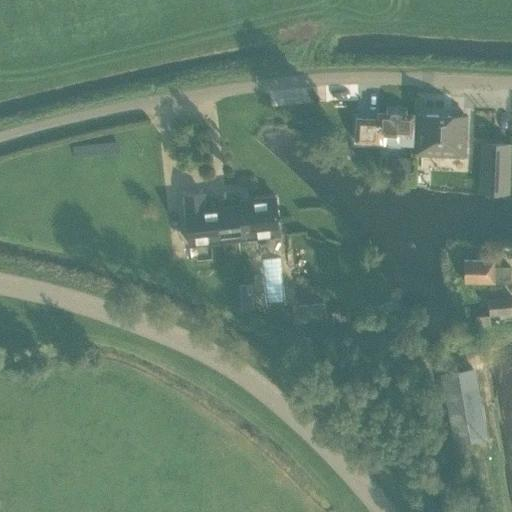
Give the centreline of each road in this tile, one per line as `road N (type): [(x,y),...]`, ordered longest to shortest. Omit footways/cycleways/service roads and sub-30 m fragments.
road 1 (unclassified): [(0,136),(114,108),(306,79),(511,83)]
road 2 (tertiary): [(381,511),(313,433),(226,363),(100,309),(0,284)]
